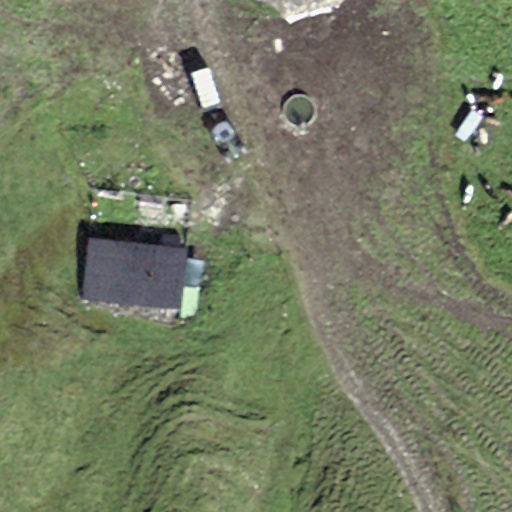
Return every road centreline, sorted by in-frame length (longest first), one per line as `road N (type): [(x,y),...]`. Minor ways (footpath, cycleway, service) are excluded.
road 1 (track): [(207,22),(338,357),(371,401),(429,511)]
road 2 (track): [(207,22),(511,68)]
